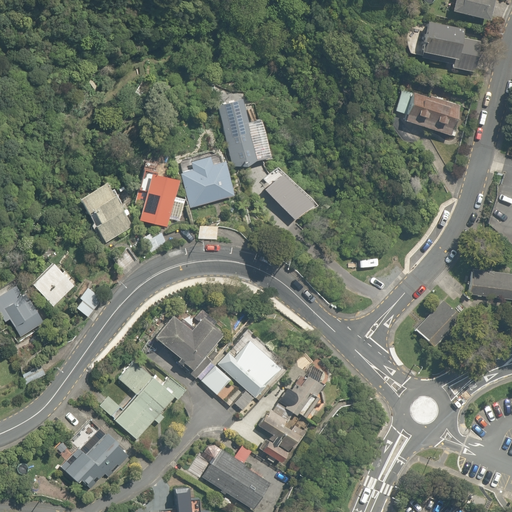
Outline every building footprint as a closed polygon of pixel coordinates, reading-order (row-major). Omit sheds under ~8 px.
[(457,0),(454,15),(491,23),(495,0),(457,0)] [(450,72),(477,78),(484,43),(466,40),(467,31),(429,24),(423,55),(452,61),(450,72)] [(463,110),(400,88),(392,112),(405,116),(404,121),(453,138),(463,110)] [(245,168),(278,160),(267,114),(249,118),(245,101),(206,110),(208,121),(221,119),(232,168),(245,165),(245,168)] [(221,163),(219,154),(180,164),(191,209),(237,198),(228,161),(221,163)] [(139,196),(136,209),(144,212),(141,222),(167,229),(170,218),(182,221),(187,202),(175,199),(180,181),(154,174),(152,181),(145,179),(141,192),(148,194),(147,199),(139,196)] [(115,194),(108,184),(80,203),(107,242),(135,223),(124,208),(133,202),(123,188),(115,194)] [(219,225),(194,224),(194,240),(218,241),(219,225)] [(76,284),(56,265),(35,287),(55,306),(76,284)] [(511,307),(511,281),(470,275),(466,300),(511,307)] [(18,336),(44,322),(37,310),(33,312),(19,287),(0,297),(0,327),(11,322),(18,336)] [(104,294),(90,288),(79,312),(92,319),(104,294)] [(431,353),(461,323),(443,305),(412,335),(431,353)] [(178,364),(192,375),(223,335),(204,320),(194,333),(172,316),(154,338),(182,359),(178,364)] [(237,416),(240,418),(284,369),(253,342),(239,358),(227,348),(214,363),(246,391),(234,405),(241,411),(237,416)] [(152,377),(130,359),(115,377),(138,396),(116,421),(139,440),(156,420),(159,423),(182,395),(155,373),(152,377)] [(243,391),(210,362),(196,379),(229,407),(243,391)] [(296,375),(277,400),(296,415),(298,413),(316,427),(331,407),(319,398),(327,388),(306,372),(301,379),(296,375)] [(259,449),(285,466),(308,432),(305,430),(309,424),(295,415),(291,421),(270,407),(258,425),(270,433),(259,449)] [(100,468),(122,444),(103,426),(82,449),(79,446),(60,467),(80,485),(97,466),(100,468)] [(210,462),(200,478),(253,511),(256,511),(274,485),(207,443),(199,455),(210,462)] [(235,449),(231,454),(247,465),(251,459),(248,457),(253,450),(243,443),(238,451),(235,449)] [(156,511),(214,511),(202,511),(194,511),(192,488),(175,489),(176,510),(156,511)]
